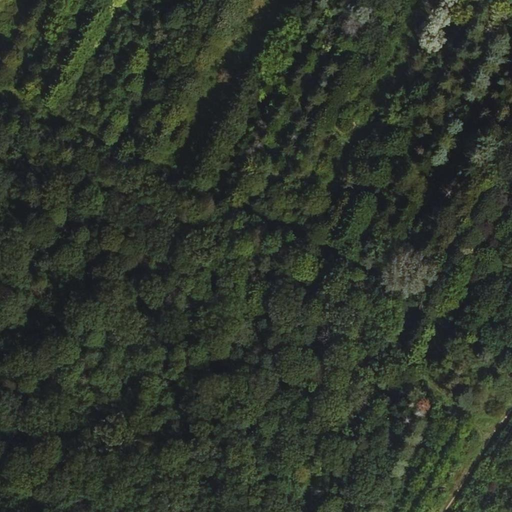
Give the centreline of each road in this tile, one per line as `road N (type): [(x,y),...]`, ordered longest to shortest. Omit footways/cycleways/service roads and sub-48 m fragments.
road 1 (track): [(0,100),(418,291)]
road 2 (track): [(511,407),(443,511)]
